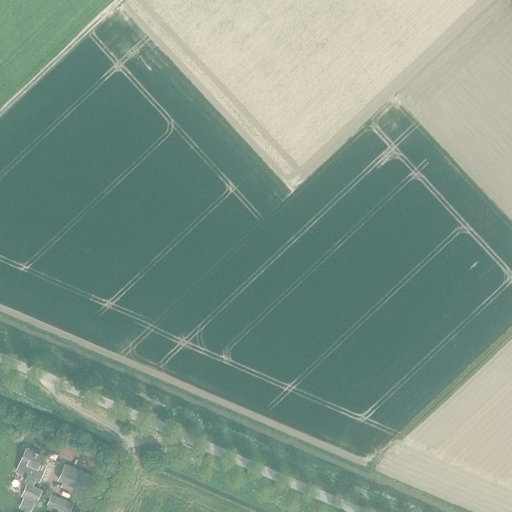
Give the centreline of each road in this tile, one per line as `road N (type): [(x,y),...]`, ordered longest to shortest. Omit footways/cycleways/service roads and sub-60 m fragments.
road 1 (unclassified): [(364,511),(0,362)]
road 2 (track): [(511,333),(393,447)]
road 3 (track): [(118,0),(0,111)]
